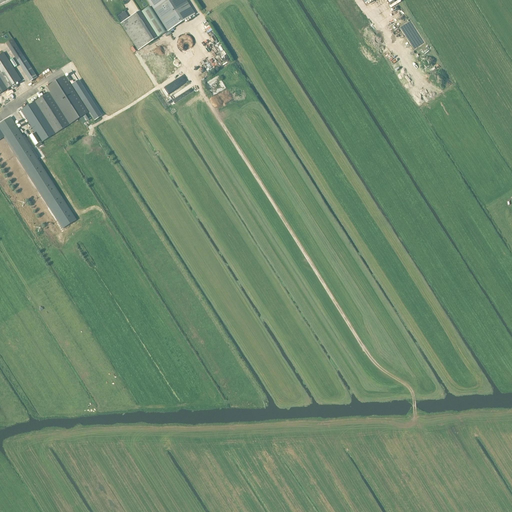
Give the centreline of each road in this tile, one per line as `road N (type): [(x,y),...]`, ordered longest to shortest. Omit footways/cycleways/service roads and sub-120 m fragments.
road 1 (track): [(48,441),(511,414)]
road 2 (track): [(414,420),(411,389),(374,364),(193,79)]
